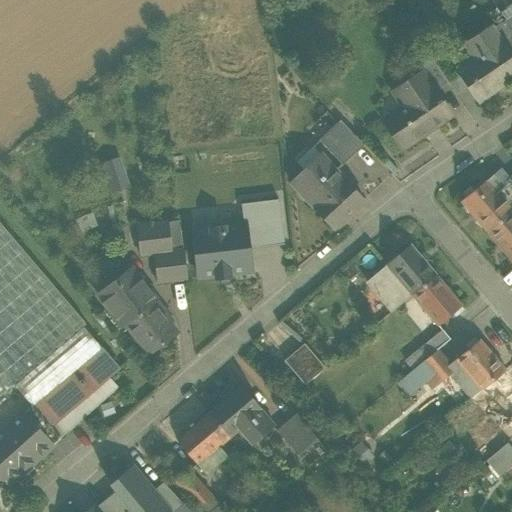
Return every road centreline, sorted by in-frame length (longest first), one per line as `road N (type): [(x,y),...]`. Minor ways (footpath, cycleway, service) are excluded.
road 1 (residential): [(39,511),(411,192)]
road 2 (residential): [(511,313),(411,192)]
road 3 (residential): [(411,192),(511,123)]
